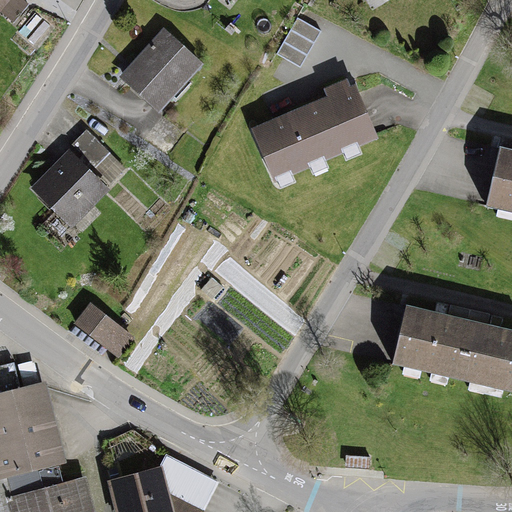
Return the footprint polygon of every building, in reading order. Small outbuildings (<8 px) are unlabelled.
[(321,31),(298,18),(277,54),(301,68),(321,31)] [(147,60),(127,82),(159,110),(201,64),(165,31),(143,56),(147,60)] [(274,179),(376,135),(357,93),(256,137),(274,179)] [(95,167),(110,153),(86,130),(72,144),(95,167)] [(487,206),(511,212),(511,150),(500,148),(487,206)] [(37,188),(66,218),(83,201),(88,206),(104,189),(70,155),(37,188)] [(92,305),(77,323),(118,355),(132,337),(92,305)] [(468,320),(407,306),(394,365),(455,379),(468,320)] [(511,329),(468,320),(455,379),(511,392),(511,329)] [(0,472),(1,477),(32,469),(62,460),(33,357),(0,366),(0,472)] [(1,477),(9,505),(40,497),(32,469),(1,477)] [(159,470),(112,483),(120,511),(170,511),(167,499),(159,470)] [(0,472),(0,511),(11,511),(9,505),(1,477),(0,472)] [(9,505),(11,511),(91,511),(83,484),(40,497),(9,505)] [(200,511),(202,509),(176,496),(167,499),(170,511),(200,511)]
